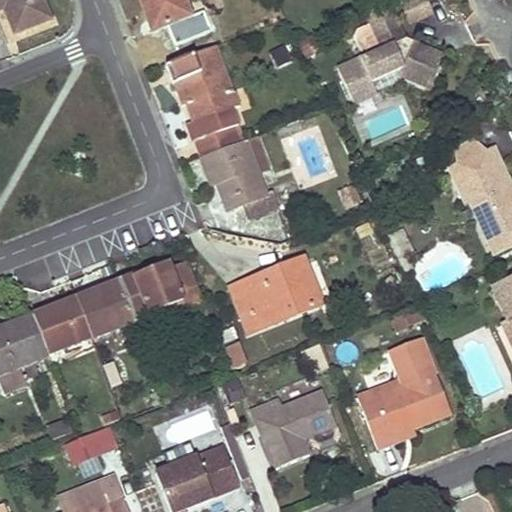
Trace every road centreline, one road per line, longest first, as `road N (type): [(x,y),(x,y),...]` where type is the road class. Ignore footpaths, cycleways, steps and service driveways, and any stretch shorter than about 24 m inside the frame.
road 1 (residential): [(0,260),(154,199),(162,175)]
road 2 (residential): [(95,0),(162,175)]
road 3 (residential): [(354,511),(511,445)]
